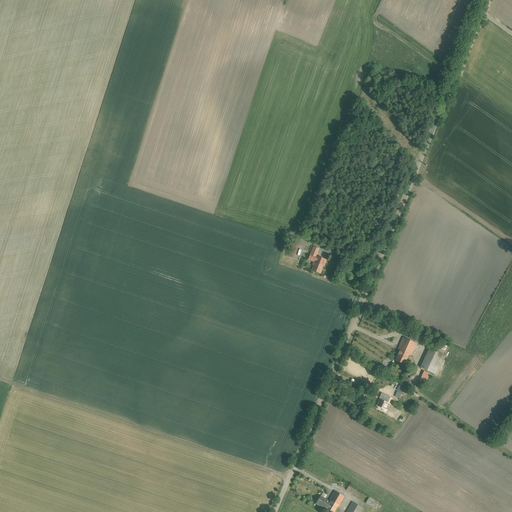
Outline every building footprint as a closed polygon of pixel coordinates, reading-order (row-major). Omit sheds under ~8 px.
[(314,263),(311,271),(322,274),(327,260),(317,257),(320,250),(312,247),(307,260),(314,263)] [(425,336),(422,342),(444,353),(447,347),(425,336)] [(405,339),(394,361),(405,366),(416,345),(405,339)] [(430,350),(420,369),(436,377),(445,358),(430,350)] [(423,376),(419,382),(425,386),(429,380),(423,376)] [(392,382),(389,387),(399,393),(402,389),(392,382)] [(380,399),(377,406),(387,410),(390,404),(388,403),(390,397),(381,393),(379,398),(380,399)] [(320,496),(316,505),(329,511),(331,511),(332,511),(336,511),(344,496),(335,492),(330,502),(320,496)] [(370,498),(366,505),(375,510),(379,503),(370,498)] [(353,503),(347,511),(360,511),(362,509),(353,503)]
